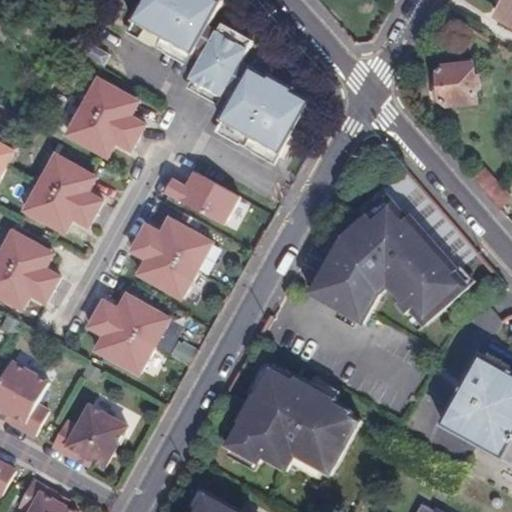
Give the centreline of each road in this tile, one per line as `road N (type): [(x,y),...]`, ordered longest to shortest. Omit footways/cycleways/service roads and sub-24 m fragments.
road 1 (residential): [(366,95),(136,511)]
road 2 (residential): [(511,255),(366,95)]
road 3 (residential): [(366,95),(284,0)]
